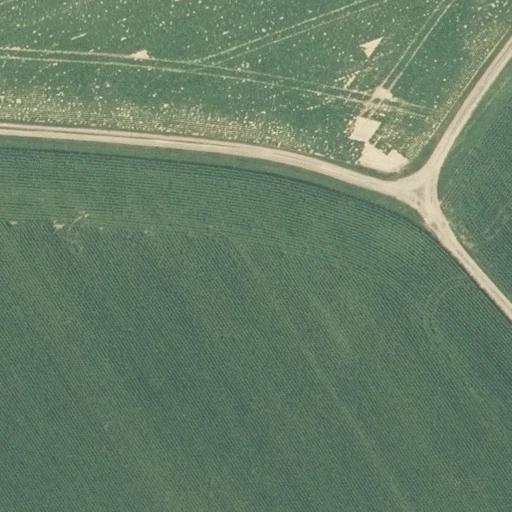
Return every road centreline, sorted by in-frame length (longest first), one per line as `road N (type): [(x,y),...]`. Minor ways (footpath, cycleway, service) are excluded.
road 1 (track): [(410,195),(294,161),(200,146),(0,130)]
road 2 (track): [(410,195),(511,50)]
road 3 (track): [(511,314),(410,195)]
